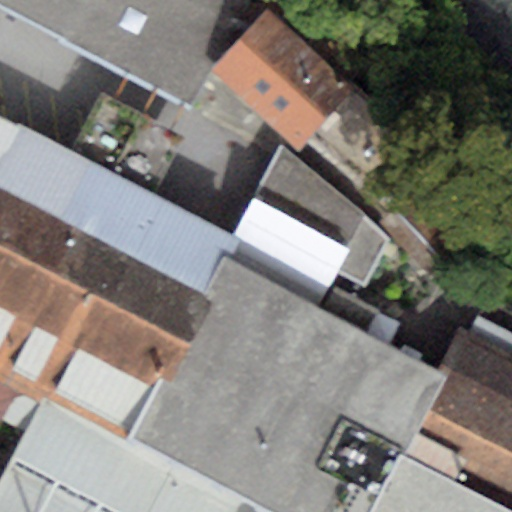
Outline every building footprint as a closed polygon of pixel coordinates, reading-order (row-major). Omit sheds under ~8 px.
[(0,0),(0,5),(189,101),(240,0),(0,0)] [(269,10),(211,70),(296,151),(310,138),(379,204),(433,148),(363,80),(353,90),(269,10)] [(0,114),(0,138),(10,119),(0,114)] [(10,119),(0,138),(0,373),(132,440),(227,255),(237,235),(10,119)] [(388,241),(278,148),(237,235),(227,255),(320,304),(339,271),(364,284),(388,241)] [(428,179),(383,220),(435,283),(487,251),(428,179)] [(368,511),(398,452),(441,366),(320,304),(227,255),(132,440),(273,511),(368,511)] [(511,352),(460,328),(441,366),(398,452),(511,508),(511,352)] [(273,511),(132,440),(0,373),(0,419),(25,432),(0,481),(0,511),(273,511)] [(511,511),(511,508),(398,452),(368,511),(511,511)]
